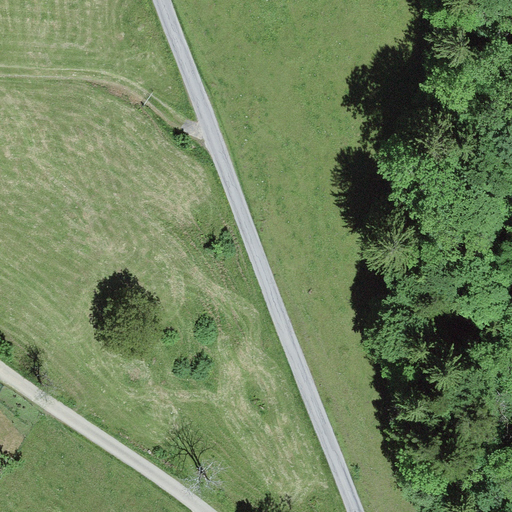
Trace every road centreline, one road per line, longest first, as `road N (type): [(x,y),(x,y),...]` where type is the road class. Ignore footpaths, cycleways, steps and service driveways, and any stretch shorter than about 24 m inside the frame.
road 1 (unclassified): [(160,0),(357,511)]
road 2 (unclassified): [(207,511),(0,371)]
road 3 (track): [(215,144),(131,88),(90,76),(0,73)]
